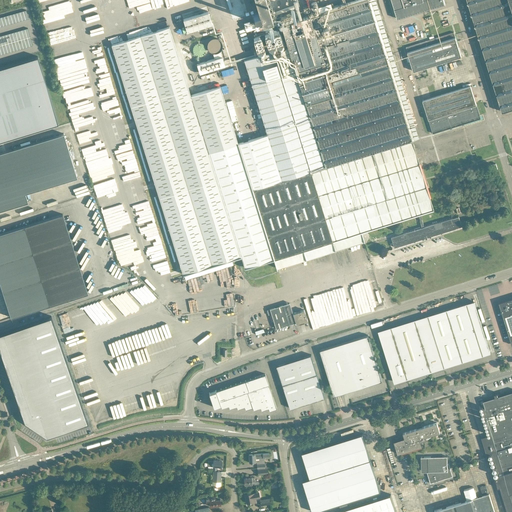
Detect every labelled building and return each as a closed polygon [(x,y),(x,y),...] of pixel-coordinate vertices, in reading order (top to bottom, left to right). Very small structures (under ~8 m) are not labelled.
[(111,44),(183,274),(241,256),(245,268),(274,258),(277,268),(365,241),(362,231),(433,209),(367,0),(354,0),(319,11),(316,1),(311,3),(313,9),(308,11),(309,14),(280,23),(287,46),(244,60),(253,88),(249,90),(253,101),(257,100),(267,134),(238,143),(220,86),(190,95),(169,26),(111,44)] [(261,17),(262,22),(272,19),(266,0),(249,0),(251,3),(256,1),(259,11),(253,13),(254,19),(261,17)] [(390,35),(381,0),(375,0),(380,18),(381,18),(386,36),(390,35)] [(391,0),(397,18),(445,4),(443,0),(391,0)] [(511,0),(467,0),(502,112),(511,108),(511,0)] [(212,24),(208,11),(183,19),(187,31),(212,24)] [(263,34),(268,50),(283,45),(278,29),(263,34)] [(454,32),(406,47),(413,71),(461,56),(454,32)] [(253,37),(258,53),(265,51),(260,35),(253,37)] [(0,140),(58,123),(38,56),(0,67),(0,140)] [(197,64),(199,73),(225,65),(222,56),(197,64)] [(471,85),(422,100),(433,133),(481,118),(471,85)] [(0,210),(28,202),(25,193),(77,177),(64,133),(0,152),(0,210)] [(0,282),(11,318),(88,293),(63,214),(0,233),(0,282)] [(462,226),(459,217),(392,238),(394,247),(462,226)] [(511,298),(499,302),(511,341),(511,345),(511,344),(511,298)] [(420,374),(431,370),(430,369),(481,353),(474,330),(482,327),(475,303),(475,302),(474,302),(475,303),(415,321),(415,320),(391,328),(391,329),(379,333),(379,332),(394,381),(406,377),(407,378),(418,374),(417,373),(419,373),(420,374)] [(304,309),(293,313),(289,303),(281,305),(267,310),(268,315),(272,314),(276,328),(295,322),(296,323),(307,320),(304,309)] [(88,422),(51,316),(4,332),(4,333),(28,403),(26,404),(35,428),(44,425),(47,436),(78,426),(88,422)] [(320,350),(330,383),(345,378),(348,390),(361,386),(361,387),(362,386),(367,384),(367,385),(368,384),(381,380),(381,381),(382,381),(368,335),(367,335),(367,336),(321,350),(321,349),(320,350)] [(311,355),(310,355),(311,356),(278,366),(278,365),(277,365),(290,408),(292,408),(291,407),(323,397),(324,398),(325,397),(311,355)] [(277,408),(265,374),(209,393),(214,407),(221,405),(222,408),(229,405),(230,408),(237,406),(238,409),(245,406),(246,409),(253,407),(253,409),(260,407),(261,410),(268,408),(269,410),(277,408)] [(485,408),(482,408),(490,434),(491,435),(488,436),(489,440),(489,441),(485,442),(486,444),(483,445),(487,457),(493,477),(494,477),(498,488),(500,487),(507,511),(511,511),(511,391),(498,396),(497,393),(494,394),(495,397),(483,401),(485,408)] [(398,454),(422,446),(420,441),(426,439),(426,437),(440,432),(437,422),(403,433),(404,438),(394,441),(398,454)] [(370,459),(362,433),(302,452),(310,478),(303,480),(313,511),(380,491),(371,459),(370,459)] [(255,462),(255,458),(270,457),(269,453),(249,454),(249,462),(252,462),(252,463),(253,463),(253,462),(255,462)] [(427,457),(428,471),(427,471),(426,471),(430,483),(445,479),(444,479),(444,478),(451,476),(450,471),(450,470),(450,471),(451,470),(448,463),(448,464),(447,464),(447,456),(427,457)] [(208,461),(208,466),(213,466),(213,471),(212,485),(220,485),(221,471),(216,471),(217,467),(221,467),(222,461),(213,460),(213,461),(208,461)] [(494,511),(489,493),(488,494),(486,485),(480,487),(483,495),(434,510),(434,511),(494,511)] [(254,498),(255,498),(260,497),(259,492),(246,495),(247,503),(256,502),(255,501),(254,502),(254,498)] [(396,511),(391,494),(334,511),(396,511)] [(215,496),(205,498),(206,503),(209,503),(210,506),(215,505),(221,505),(220,499),(216,500),(215,496)]
